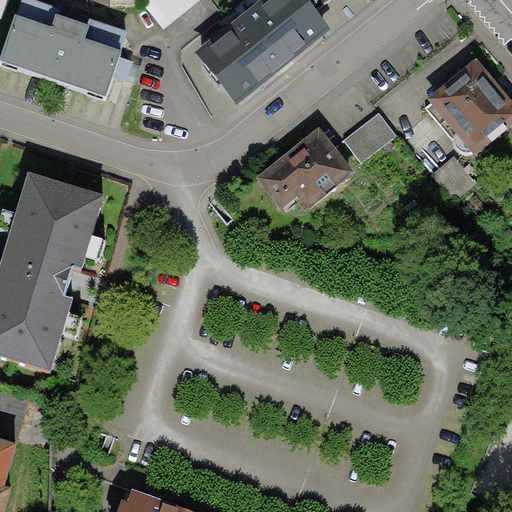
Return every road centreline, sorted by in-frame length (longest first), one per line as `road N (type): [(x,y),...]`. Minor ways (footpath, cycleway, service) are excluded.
road 1 (residential): [(430,0),(234,163),(174,167)]
road 2 (residential): [(174,167),(0,114)]
